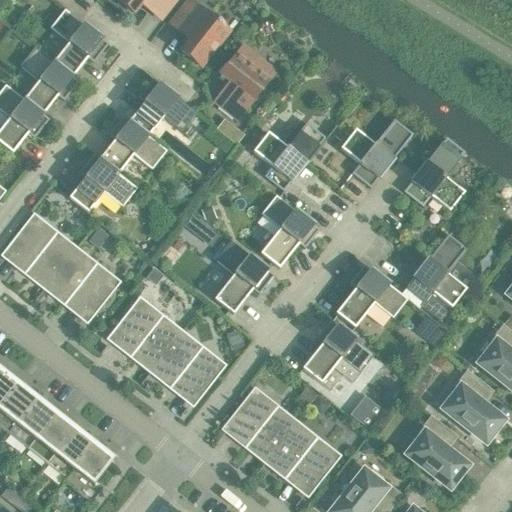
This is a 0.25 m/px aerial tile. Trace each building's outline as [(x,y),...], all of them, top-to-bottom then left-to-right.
[(175,0),(114,0),(133,15),(141,5),(160,20),(175,0)] [(200,68),(228,32),(188,1),(169,25),(189,40),(180,52),(200,68)] [(93,65),(108,46),(64,11),(49,30),(67,45),(53,64),(72,79),(86,60),(93,65)] [(236,121),(274,73),(242,48),(220,76),(229,84),(214,103),(236,121)] [(38,83),(23,102),(42,116),(57,98),(63,103),(78,84),(72,79),(53,64),(34,49),(19,68),(38,83)] [(196,115),(184,106),(152,81),(137,100),(143,105),(128,123),(147,138),(162,119),(181,134),(196,115)] [(48,121),(42,116),(23,102),(5,87),(0,92),(0,114),(8,121),(0,130),(0,146),(11,156),(27,136),(33,140),(48,121)] [(147,138),(128,123),(122,118),(107,137),(113,142),(99,161),(118,176),(132,157),(151,172),(166,153),(147,138)] [(243,136),(223,121),(215,131),(235,146),(243,136)] [(370,190),(412,137),(393,122),(373,147),(354,132),(339,151),(358,165),(350,175),(370,190)] [(282,194),(324,140),(305,125),(286,150),(267,135),(252,154),(271,169),(263,179),(282,194)] [(444,180),(464,155),(445,140),(403,194),(421,209),(429,199),(448,214),(463,195),(444,180)] [(118,176),(99,161),(92,156),(77,175),(84,180),(68,200),(87,215),(103,195),(121,210),(136,191),(118,176)] [(304,251),(319,232),(275,197),(260,216),(279,231),(259,256),(278,271),(298,246),(304,251)] [(4,258),(44,290),(74,252),(33,221),(4,258)] [(446,276),(466,251),(447,236),(405,290),(424,305),(431,295),(450,310),(465,291),(446,276)] [(258,296),(273,278),(229,243),(214,262),(233,277),(213,301),(232,316),(252,292),(258,296)] [(85,321),(114,284),(74,252),(44,290),(85,321)] [(407,301),(363,267),(348,286),(354,291),(334,316),(354,330),(373,306),(392,320),(407,301)] [(150,373),(179,336),(139,304),(110,341),(150,373)] [(351,385),(373,357),(330,322),(315,341),(321,346),(301,371),(329,393),(341,378),(351,385)] [(511,335),(502,328),(491,342),(494,344),(478,365),(511,391),(511,335)] [(190,405),(220,367),(179,336),(150,373),(190,405)] [(0,404),(16,383),(4,374),(3,375),(0,372),(0,404)] [(502,422),(481,406),(491,393),(466,374),(455,387),(458,390),(442,411),(485,444),(502,422)] [(7,435),(36,398),(23,389),(22,390),(17,387),(19,385),(16,383),(0,404),(0,428),(6,434),(7,435)] [(225,432),(265,464),(294,426),(254,395),(225,432)] [(26,450),(55,414),(42,404),(41,405),(37,402),(38,400),(36,398),(7,435),(8,437),(9,436),(25,449),(25,450),(26,450)] [(45,466),(74,429),(72,427),(71,429),(66,425),(68,424),(55,414),(26,450),(27,452),(28,451),(44,464),(44,465),(45,466)] [(466,468),(445,451),(455,439),(430,419),(419,433),(422,436),(406,456),(449,490),(466,468)] [(305,495),(334,458),(294,426),(265,464),(305,495)] [(62,484),(93,444),(91,442),(90,444),(86,440),(87,439),(74,429),(45,466),(47,467),(47,466),(64,480),(62,482),(61,483),(62,484)] [(95,483),(108,466),(112,461),(105,455),(106,454),(93,444),(62,484),(63,485),(64,484),(80,497),(80,498),(82,500),(83,499),(91,505),(103,489),(95,483)] [(367,511),(387,511),(400,497),(386,486),(383,489),(363,473),(331,511),(367,511),(368,511),(367,511)] [(20,498),(8,488),(1,498),(13,507),(20,498)] [(18,511),(27,511),(32,507),(20,498),(13,507),(18,511)]
